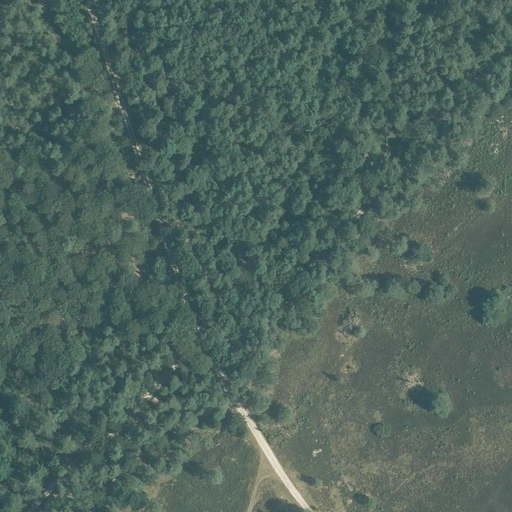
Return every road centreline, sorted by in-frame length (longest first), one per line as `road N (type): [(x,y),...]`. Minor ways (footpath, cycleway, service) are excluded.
road 1 (track): [(217,373),(425,145),(470,76),(511,47)]
road 2 (track): [(85,0),(200,346)]
road 3 (track): [(200,346),(119,431),(83,450),(0,363)]
